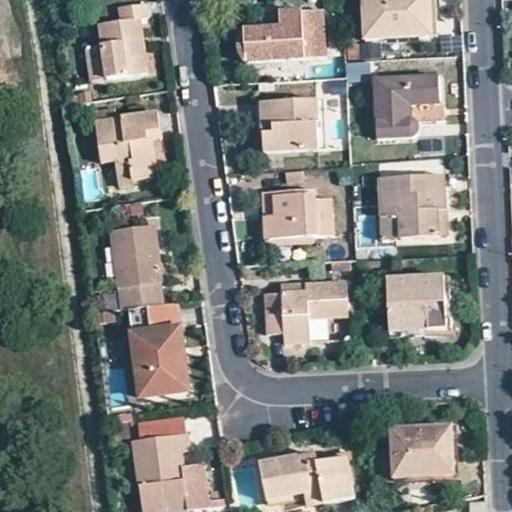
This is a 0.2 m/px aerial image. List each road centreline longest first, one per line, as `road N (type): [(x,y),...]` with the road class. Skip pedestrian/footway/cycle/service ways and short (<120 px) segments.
road 1 (residential): [(196,0),(188,15),(230,357),(245,379),(265,388),(502,377)]
road 2 (residential): [(487,105),(502,377)]
road 3 (residential): [(502,377),(506,511)]
